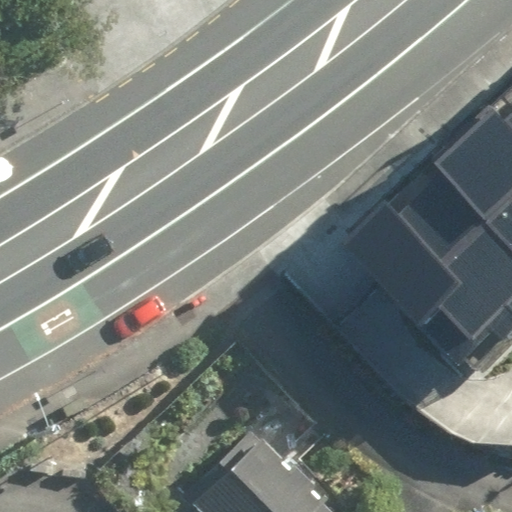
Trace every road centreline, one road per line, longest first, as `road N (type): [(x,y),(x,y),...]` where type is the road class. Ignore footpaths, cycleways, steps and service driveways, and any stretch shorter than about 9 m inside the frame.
road 1 (residential): [(156,173),(366,411),(464,468),(511,478)]
road 2 (primary): [(383,0),(156,173)]
road 3 (primary): [(156,173),(0,265)]
